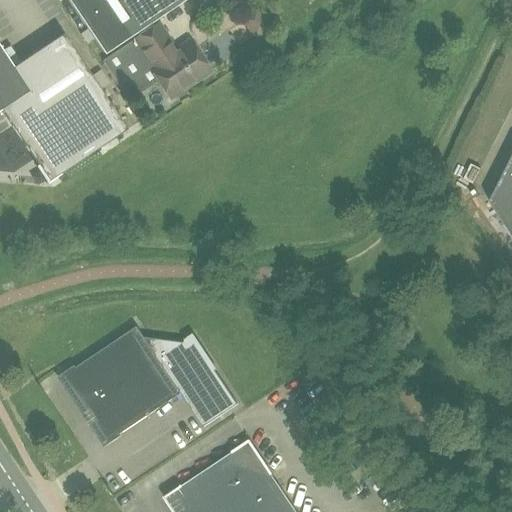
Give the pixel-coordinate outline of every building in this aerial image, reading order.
[(67,0),(104,55),(186,0),(67,0)] [(159,82),(171,99),(174,96),(179,98),(186,93),(187,88),(210,72),(190,41),(162,59),(153,46),(167,37),(158,24),(129,43),(101,63),(127,103),(159,82)] [(0,111),(1,111),(48,181),(61,173),(61,174),(128,129),(63,33),(20,62),(10,47),(3,51),(0,47),(0,111)] [(511,157),(489,202),(511,235),(511,157)] [(185,342),(144,337),(137,327),(61,378),(105,444),(182,393),(204,427),(239,404),(193,336),(185,342)] [(297,511),(250,441),(165,497),(174,511),(297,511)]
